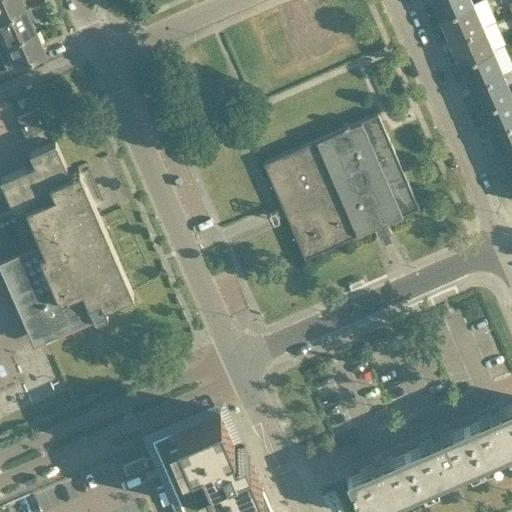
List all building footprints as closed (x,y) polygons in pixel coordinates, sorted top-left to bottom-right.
[(0,0),(0,18),(24,8),(23,7),(22,8),(19,1),(20,0),(0,0)] [(472,3),(470,0),(431,0),(439,18),(472,3)] [(482,26),(472,3),(439,18),(449,41),(482,26)] [(30,22),(29,21),(34,19),(29,8),(25,10),(24,8),(0,18),(0,44),(33,30),(33,29),(32,30),(28,23),(30,22)] [(492,49),(482,26),(449,41),(459,64),(492,49)] [(39,44),(33,30),(0,44),(0,52),(7,68),(43,52),(43,51),(41,52),(38,45),(39,44)] [(502,72),(492,49),(459,64),(469,87),(502,72)] [(511,95),(502,72),(469,87),(479,110),(511,95)] [(511,95),(479,110),(489,133),(511,122),(511,95)] [(16,116),(25,135),(48,125),(39,106),(16,116)] [(418,207),(386,132),(377,112),(349,124),(348,122),(343,124),(344,126),(263,162),(304,257),(374,226),(379,238),(389,233),(384,221),(418,207)] [(511,150),(511,122),(489,133),(499,156),(511,150)] [(0,177),(13,207),(0,212),(0,253),(1,256),(0,256),(0,265),(33,342),(95,315),(98,317),(107,313),(108,310),(105,304),(132,293),(78,169),(69,172),(55,141),(30,151),(34,163),(0,177)] [(511,177),(511,150),(499,156),(509,179),(511,177)] [(92,338),(80,344),(91,370),(132,352),(122,330),(115,315),(87,327),(92,338)] [(511,405),(466,426),(481,460),(511,446),(511,405)] [(273,511),(257,475),(248,456),(243,445),(229,451),(227,444),(234,441),(220,409),(152,439),(183,511),(273,511)] [(481,460),(466,426),(407,452),(422,486),(481,460)] [(407,452),(381,463),(347,478),(361,511),(364,511),(422,486),(407,452)]
